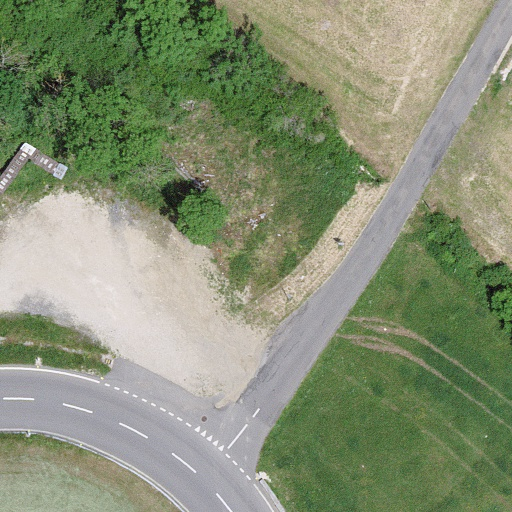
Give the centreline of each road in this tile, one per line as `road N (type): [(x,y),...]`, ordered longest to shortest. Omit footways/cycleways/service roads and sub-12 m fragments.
road 1 (unclassified): [(511,26),(404,213),(217,487)]
road 2 (secondary): [(217,487),(142,431),(32,400),(0,404)]
